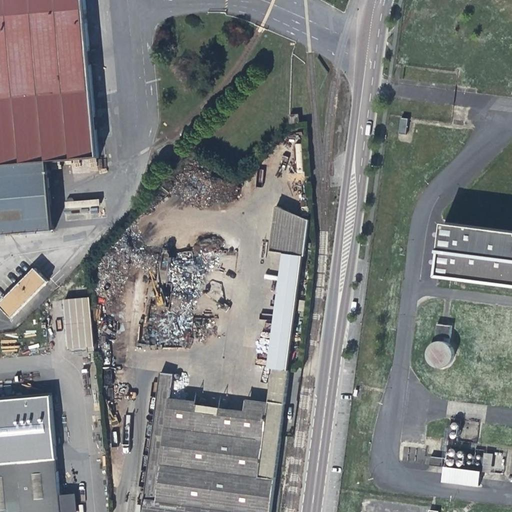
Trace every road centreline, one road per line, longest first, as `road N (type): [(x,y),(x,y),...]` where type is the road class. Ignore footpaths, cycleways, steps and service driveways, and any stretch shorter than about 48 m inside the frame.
road 1 (residential): [(330,359),(344,317),(360,198),(363,83)]
road 2 (residential): [(363,83),(326,340),(330,359)]
road 3 (residential): [(311,511),(330,359)]
